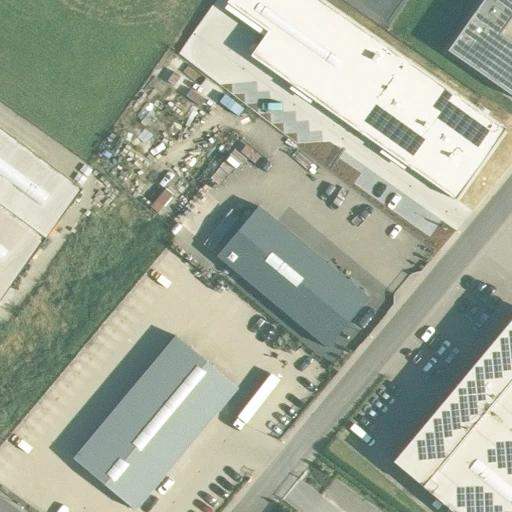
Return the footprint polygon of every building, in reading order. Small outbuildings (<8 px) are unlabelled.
[(454,201),(505,130),(323,0),(227,0),(225,4),(266,33),(250,56),(454,201)] [(511,0),(485,0),(449,52),(511,95),(511,42),(501,35),(511,19),(511,0)] [(0,300),(82,190),(0,129),(0,300)] [(367,296),(256,207),(215,257),(326,347),(367,296)] [(511,511),(511,322),(394,463),(453,511),(511,511)] [(236,389),(173,336),(71,458),(134,511),(236,389)]
